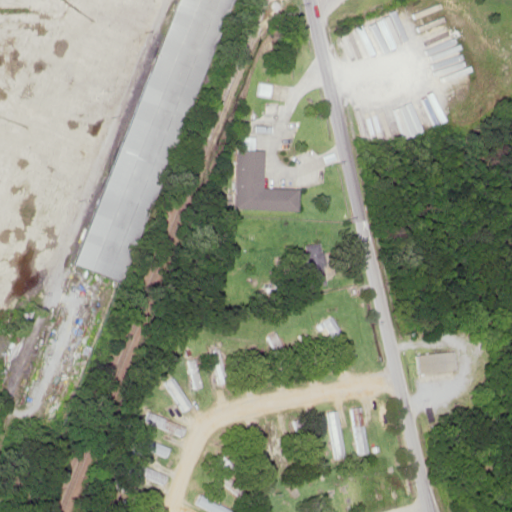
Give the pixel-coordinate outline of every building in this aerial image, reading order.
[(223,0),(169,0),(82,268),(130,284),(223,0)] [(295,210),(296,188),(260,186),(261,149),(252,149),(253,135),(236,135),(233,207),(295,210)] [(305,258),(304,284),(321,284),(322,258),(305,258)] [(417,370),(453,370),(453,352),(417,352),(417,370)] [(137,442),(154,449),(168,413),(152,406),(137,442)] [(343,454),(335,408),(326,410),(334,456),(343,454)] [(121,455),(160,475),(164,468),(125,448),(121,455)] [(146,498),(148,493),(119,481),(117,487),(146,498)] [(215,511),(227,511),(229,508),(197,495),(194,503),(215,511)]
